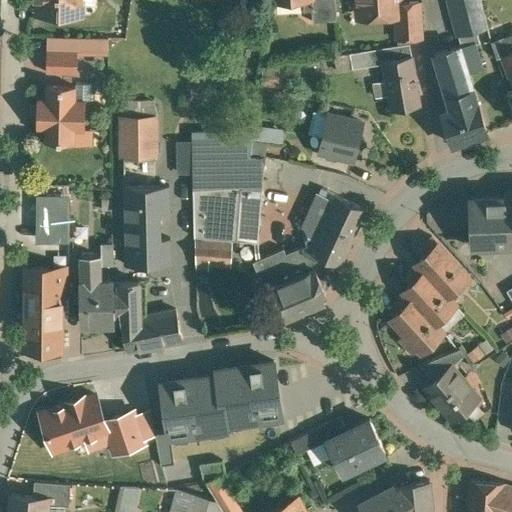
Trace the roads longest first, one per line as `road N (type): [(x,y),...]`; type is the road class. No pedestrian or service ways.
road 1 (residential): [(22,397),(55,374),(297,341)]
road 2 (residential): [(12,224),(13,0)]
road 3 (residential): [(357,294),(382,241),(423,192),(511,161)]
road 4 (residential): [(22,397),(7,364),(12,224)]
